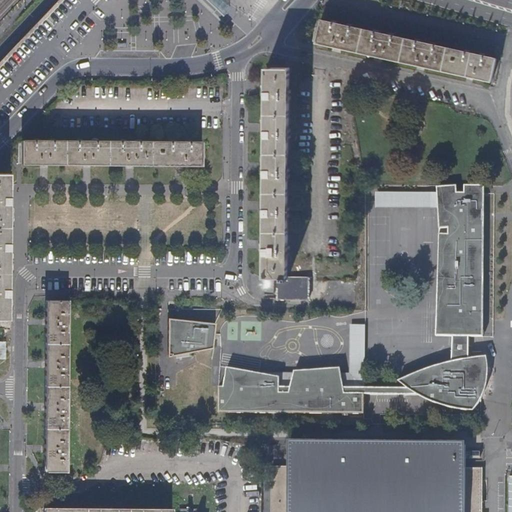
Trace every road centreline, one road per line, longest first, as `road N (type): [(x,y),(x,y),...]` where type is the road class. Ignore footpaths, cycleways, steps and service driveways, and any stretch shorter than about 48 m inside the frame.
road 1 (residential): [(268,39),(319,60),(484,95),(511,160)]
road 2 (residential): [(236,188),(26,189),(21,271)]
road 3 (residential): [(21,271),(228,271),(236,188)]
road 4 (residential): [(0,138),(74,68),(186,66),(237,55)]
road 5 (residential): [(17,511),(21,271)]
road 6 (residential): [(236,188),(237,55)]
